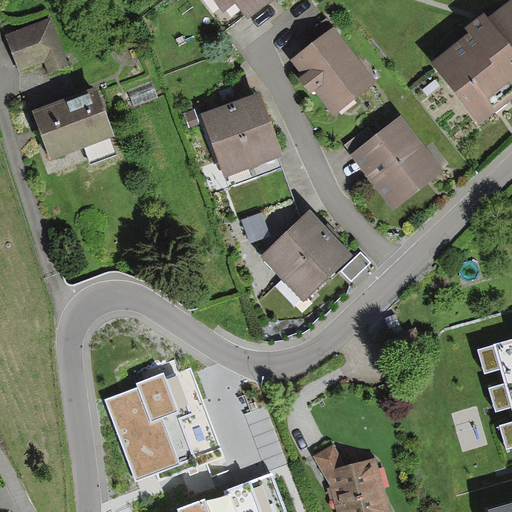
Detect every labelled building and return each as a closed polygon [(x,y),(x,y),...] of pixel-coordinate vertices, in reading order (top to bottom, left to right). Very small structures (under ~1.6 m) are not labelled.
[(247,25),(279,0),(211,0),(224,15),(234,7),(247,25)] [(430,70),(479,133),(511,106),(511,7),(489,26),(484,21),(464,37),(468,41),(430,70)] [(334,119),(376,87),(335,33),(337,32),(327,18),(302,37),(311,49),(291,65),(303,81),(299,84),(310,98),(315,94),(334,119)] [(6,38),(20,74),(44,65),(49,78),(71,70),(52,21),(6,38)] [(158,98),(152,81),(127,90),(134,107),(158,98)] [(50,166),(115,143),(97,93),(32,117),(50,166)] [(224,183),(283,163),(260,99),(202,119),(224,183)] [(394,214),(444,176),(401,121),(377,139),(369,128),(345,146),(353,157),(351,158),(394,214)] [(511,200),(500,211),(511,222),(511,200)] [(341,273),(354,261),(311,215),(261,261),(281,283),(276,288),(296,309),(301,304),(304,308),(341,273)] [(361,254),(354,261),(341,273),(351,284),(371,265),(361,254)] [(427,363),(415,330),(385,341),(397,374),(427,363)] [(511,339),(494,345),(511,405),(511,339)] [(192,372),(108,402),(136,479),(220,449),(192,372)] [(337,511),(390,511),(377,461),(348,471),(334,447),(314,459),(331,489),(328,490),(332,502),(334,501),(337,511)] [(282,511),(271,478),(234,490),(236,494),(181,511),(282,511)] [(511,511),(511,501),(487,509),(487,511),(511,511)]
